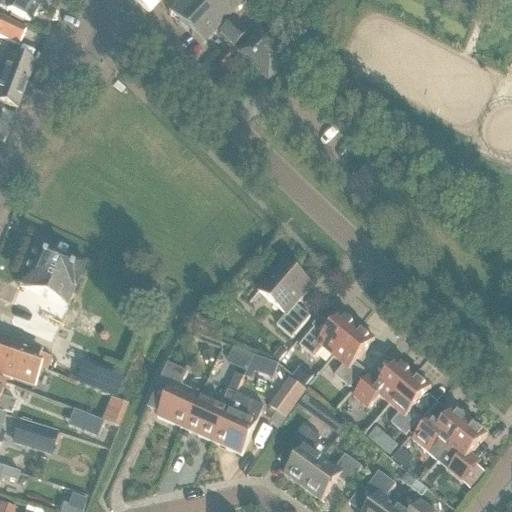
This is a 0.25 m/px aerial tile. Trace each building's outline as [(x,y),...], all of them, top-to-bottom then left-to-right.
[(3,0),(0,5),(0,8),(6,12),(13,0),(3,0)] [(28,24),(42,0),(13,0),(6,12),(28,24)] [(202,46),(233,13),(245,0),(180,0),(168,13),(202,46)] [(0,39),(18,48),(25,32),(2,20),(0,24),(0,39)] [(219,34),(233,47),(245,34),(231,21),(219,34)] [(258,35),(240,55),(267,80),(286,61),(258,35)] [(1,106),(16,111),(34,64),(11,56),(0,84),(0,99),(3,100),(1,106)] [(0,142),(4,144),(14,117),(0,111),(0,142)] [(9,324),(51,343),(85,264),(38,243),(18,287),(20,287),(12,306),(16,308),(9,324)] [(310,319),(296,306),(312,288),(284,264),(259,293),(286,316),(277,327),(292,340),(310,319)] [(323,350),(333,358),(359,328),(343,314),(323,337),(314,329),(299,347),(314,360),(323,350)] [(355,364),(375,341),(359,328),(333,358),(343,367),(334,377),(350,390),(364,372),(355,364)] [(39,370),(34,368),(39,354),(40,352),(0,338),(0,377),(33,388),(39,370)] [(281,349),(273,358),(279,363),(287,354),(281,349)] [(210,352),(203,355),(206,364),(213,362),(210,352)] [(39,354),(34,368),(39,370),(46,372),(50,358),(39,354)] [(76,385),(98,394),(108,371),(86,361),(76,385)] [(368,411),(379,397),(389,406),(415,375),(399,362),(380,385),(371,377),(353,398),(368,411)] [(157,419),(185,432),(201,397),(181,388),(187,374),(168,365),(157,388),(169,393),(157,419)] [(412,412),(431,389),(415,375),(389,406),(399,414),(391,425),(406,437),(421,420),(412,412)] [(228,392),(221,407),(201,397),(185,432),(213,444),(229,410),(230,410),(236,396),(242,382),(235,379),(229,392),(228,392)] [(304,392),(288,380),(268,407),(284,419),(304,392)] [(0,411),(11,415),(15,402),(1,398),(5,385),(0,383),(0,411)] [(242,457),(264,409),(236,396),(230,410),(229,410),(213,444),(242,457)] [(305,398),(298,408),(305,414),(310,411),(315,405),(305,398)] [(412,442),(437,463),(471,423),(455,410),(436,432),(427,425),(412,442)] [(18,421),(11,445),(50,458),(58,434),(18,421)] [(468,459),(487,437),(471,423),(437,463),(448,471),(447,472),(462,485),(466,481),(472,487),(484,473),(468,459)] [(289,469),(284,476),(303,490),(323,461),(321,460),(328,450),(319,443),(321,440),(304,427),(290,445),(300,453),(289,469)] [(390,441),(382,451),(389,457),(398,447),(390,441)] [(413,461),(401,450),(393,460),(405,471),(413,461)] [(323,461),(303,490),(322,504),(339,480),(349,488),(362,469),(345,457),(335,470),(323,461)] [(18,474),(10,471),(0,468),(0,479),(7,481),(15,484),(18,474)] [(366,511),(395,511),(398,508),(386,499),(396,486),(378,473),(365,492),(375,499),(366,511)] [(411,491),(416,483),(406,476),(400,483),(411,491)] [(416,483),(411,491),(421,498),(427,490),(416,483)] [(63,504),(59,511),(82,511),(86,500),(72,495),(68,506),(63,504)] [(431,511),(420,503),(413,511),(403,511),(398,508),(395,511),(431,511)]
